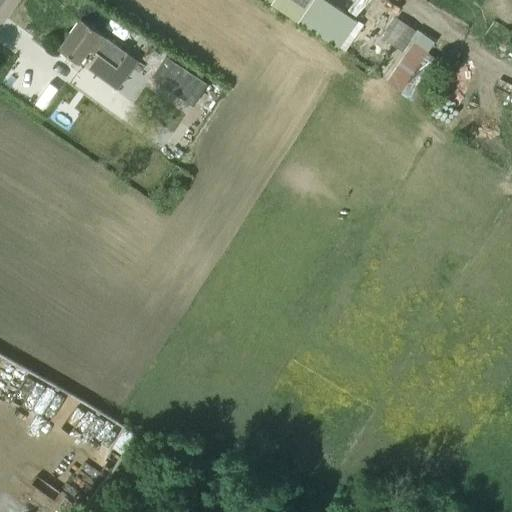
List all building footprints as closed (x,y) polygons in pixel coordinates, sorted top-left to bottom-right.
[(272,0),(271,2),(298,20),(312,0),(272,0)] [(325,0),(312,0),(298,20),(339,47),(356,21),(325,0)] [(403,51),(410,40),(416,30),(396,17),(382,38),(403,51)] [(116,68),(127,53),(81,18),(58,48),(79,64),(90,48),(116,68)] [(402,92),(428,52),(435,42),(416,30),(410,40),(413,42),(386,82),(402,92)] [(167,57),(158,51),(145,69),(154,76),(167,57)] [(428,52),(402,92),(417,103),(431,82),(440,87),(452,68),(428,52)]
